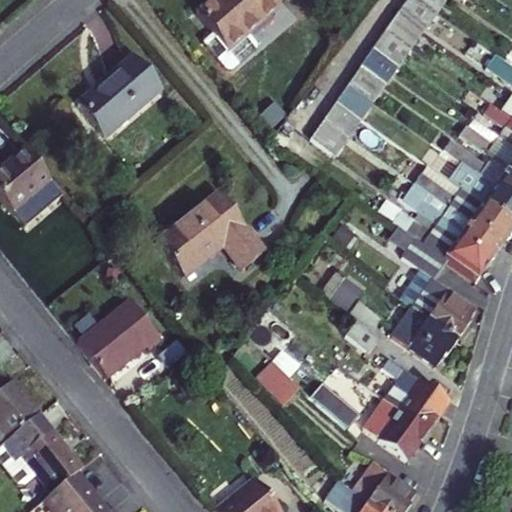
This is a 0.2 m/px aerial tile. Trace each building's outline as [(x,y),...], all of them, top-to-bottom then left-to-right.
[(218,0),(195,21),(212,41),(202,49),(226,77),(231,77),(256,55),(256,50),(247,40),(279,12),(268,0),(218,0)] [(448,0),(418,0),(416,4),(442,22),(455,4),(448,0)] [(416,4),(406,17),(432,35),(442,22),(416,4)] [(428,40),(432,35),(406,17),(403,22),(428,40)] [(403,22),(391,39),(416,57),(428,40),(403,22)] [(416,57),(391,39),(378,57),(403,75),(416,57)] [(378,57),(365,75),(389,93),(403,75),(378,57)] [(511,98),(511,71),(498,62),(486,80),(511,98)] [(156,95),(130,64),(74,109),(101,142),(156,95)] [(389,93),(365,75),(352,94),(376,111),(389,93)] [(352,94),(339,111),(364,128),(376,111),(352,94)] [(279,110),(265,122),(275,133),(289,122),(279,110)] [(364,128),(339,111),(326,129),(350,146),(364,128)] [(511,136),(511,124),(492,111),(486,118),(507,134),(511,136)] [(487,161),(507,175),(511,178),(511,151),(500,144),(472,124),(460,142),(487,161)] [(350,146),(326,129),(313,148),(337,165),(350,146)] [(511,136),(507,134),(500,144),(511,151),(511,136)] [(511,178),(507,175),(500,185),(480,171),(451,150),(445,159),(462,171),(474,180),(493,193),(511,206),(511,178)] [(22,155),(0,173),(0,207),(19,230),(59,197),(22,155)] [(500,185),(507,175),(487,161),(480,171),(500,185)] [(450,189),(462,197),(511,232),(511,206),(493,193),(474,180),(462,171),(450,189)] [(449,215),(468,229),(502,252),(511,238),(511,232),(462,197),(450,189),(428,173),(415,191),(449,215)] [(401,209),(435,233),(454,246),(489,271),(502,252),(468,229),(449,215),(415,191),(401,209)] [(271,251),(225,195),(162,243),(190,278),(228,249),(246,271),(271,251)] [(429,242),(448,255),(454,246),(435,233),(429,242)] [(489,271),(454,246),(448,255),(429,242),(423,250),(449,269),(476,288),(489,271)] [(412,312),(457,345),(468,331),(466,329),(475,316),(436,288),(449,269),(423,250),(413,244),(400,263),(419,276),(431,284),(412,312)] [(419,276),(400,303),(412,312),(431,284),(419,276)] [(352,323),(367,333),(377,320),(355,303),(345,317),(352,323)] [(78,352),(104,385),(143,353),(146,357),(159,347),(129,311),(78,352)] [(457,345),(412,312),(391,340),(434,371),(444,357),(446,360),(457,345)] [(367,333),(352,323),(343,337),(365,354),(375,340),(367,333)] [(295,387),(256,355),(247,366),(285,398),(295,387)] [(379,399),(392,409),(423,432),(443,404),(385,361),(377,370),(392,381),(379,399)] [(0,402),(13,392),(5,382),(0,385),(0,402)] [(306,397),(344,429),(356,414),(318,382),(306,397)] [(0,438),(31,414),(13,392),(0,402),(0,438)] [(379,399),(357,429),(401,462),(423,432),(392,409),(379,399)] [(74,471),(31,414),(0,438),(0,473),(8,485),(15,485),(28,476),(44,497),(45,496),(69,476),(74,471)] [(348,492),(374,511),(401,511),(404,508),(402,507),(410,495),(369,464),(348,492)] [(98,511),(69,476),(45,496),(37,503),(44,511),(98,511)] [(211,511),(273,511),(249,482),(211,511)] [(374,511),(348,492),(333,511),(374,511)]
